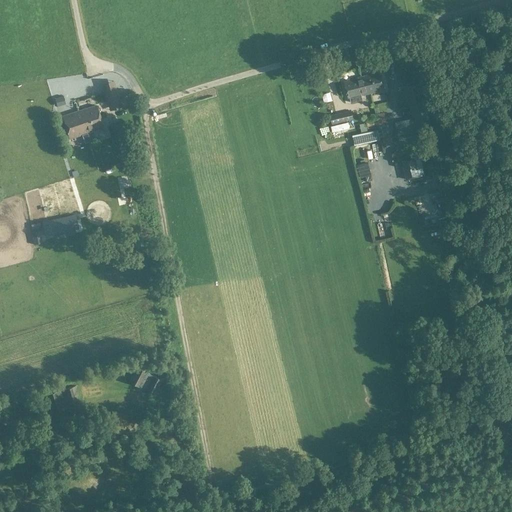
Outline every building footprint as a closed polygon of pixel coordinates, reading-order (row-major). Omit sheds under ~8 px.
[(356,78),(344,81),(348,99),(350,98),(351,102),(362,100),(361,96),(384,90),(380,72),(356,78)] [(404,86),(413,84),(411,73),(401,75),(404,86)] [(122,107),(116,88),(114,81),(102,85),(110,111),(122,107)] [(406,88),(412,114),(428,110),(421,85),(406,88)] [(63,96),(55,99),(57,105),(65,102),(63,96)] [(96,106),(63,116),(70,139),(86,133),(103,127),(96,106)] [(351,111),(330,116),(332,125),(353,120),(351,111)] [(372,119),(373,127),(386,126),(386,118),(372,119)] [(109,127),(114,143),(129,139),(124,123),(109,127)] [(377,131),(352,136),(354,145),(379,140),(377,131)] [(402,160),(407,180),(425,175),(420,156),(402,160)] [(82,175),(83,181),(94,178),(93,172),(82,175)] [(38,205),(51,201),(48,193),(36,197),(38,205)] [(49,225),(48,221),(42,223),(45,236),(79,229),(76,219),(49,225)] [(40,244),(38,232),(32,233),(34,245),(40,244)] [(163,382),(136,367),(128,382),(155,397),(163,382)] [(80,403),(76,386),(45,396),(49,412),(80,403)] [(133,430),(130,411),(111,415),(114,434),(133,430)] [(45,441),(57,439),(56,430),(44,433),(45,441)]
